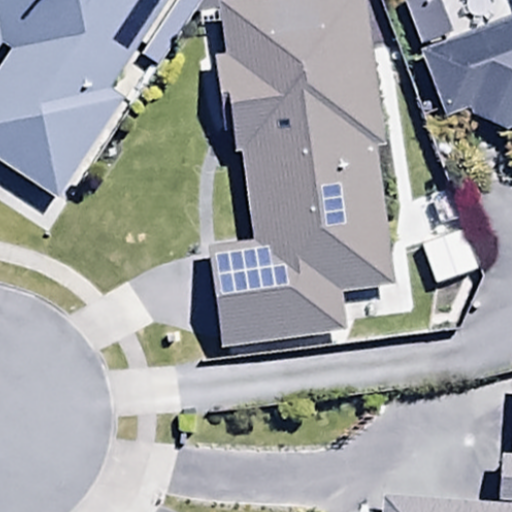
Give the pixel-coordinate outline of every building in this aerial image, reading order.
[(0,0),(0,57),(5,50),(12,55),(0,73),(0,176),(59,214),(147,78),(134,69),(138,62),(164,78),(214,0),(0,0)] [(361,2),(220,19),(228,65),(214,66),(225,167),(244,164),(256,257),(210,263),(222,352),(346,336),(342,304),(387,298),(368,150),(380,149),(361,2)] [(511,35),(426,58),(444,127),(471,120),(511,143),(511,35)] [(463,242),(421,255),(434,295),(475,282),(463,242)] [(511,511),(511,468),(500,467),(496,511),(490,511),(389,504),(387,511),(511,511)]
